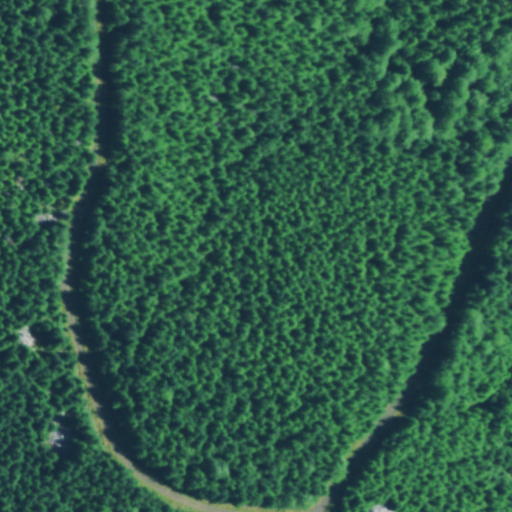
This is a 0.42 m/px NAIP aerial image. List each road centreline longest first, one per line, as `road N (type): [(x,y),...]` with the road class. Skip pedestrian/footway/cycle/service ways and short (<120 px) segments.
road 1 (track): [(95,0),(109,148),(85,401),(198,496),(340,491)]
road 2 (track): [(340,491),(511,164)]
